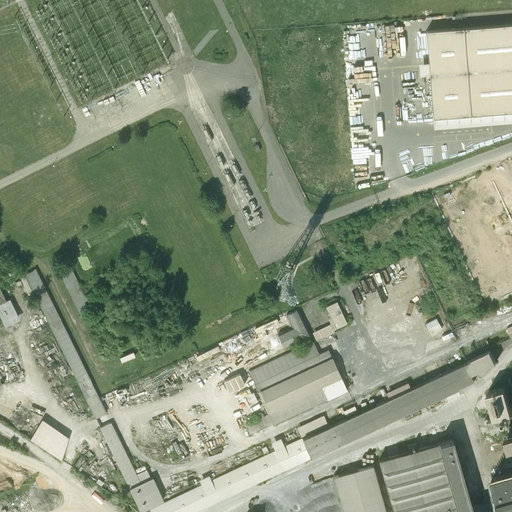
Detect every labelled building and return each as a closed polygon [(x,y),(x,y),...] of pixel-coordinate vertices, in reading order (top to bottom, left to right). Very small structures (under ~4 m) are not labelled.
[(511,24),(426,31),(433,117),(511,111),(511,24)] [(147,76),(116,90),(127,116),(159,102),(147,76)] [(149,504),(153,511),(194,511),(477,381),(471,370),(496,358),(489,345),(163,496),(149,465),(137,470),(42,266),(26,273),(136,510),(149,504)] [(12,297),(0,300),(0,310),(4,322),(19,317),(12,297)] [(335,321),(315,330),(319,338),(351,324),(340,299),(328,305),(335,321)] [(290,326),(275,335),(282,347),(310,332),(295,305),(283,312),(290,326)] [(313,340),(249,370),(268,413),(246,423),(250,433),(347,389),(329,349),(320,354),(313,340)] [(511,405),(504,383),(488,388),(496,412),(511,407),(511,405)] [(255,391),(244,396),(248,406),(260,400),(255,391)] [(72,435),(40,418),(28,439),(60,456),(72,435)] [(511,426),(501,430),(506,444),(511,441),(511,426)] [(449,434),(379,453),(395,511),(511,511),(511,464),(489,471),(497,499),(469,506),(449,434)] [(386,511),(373,466),(334,478),(343,511),(386,511)]
